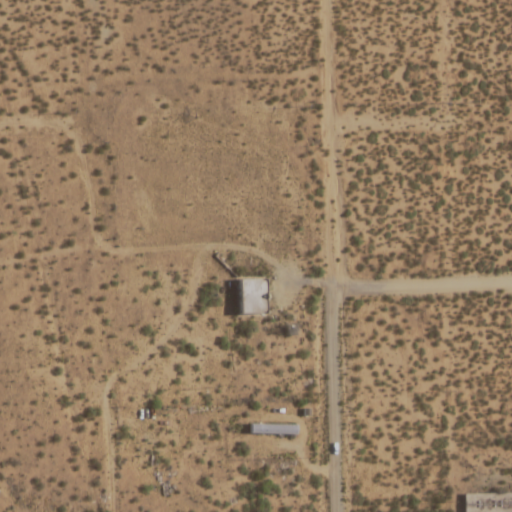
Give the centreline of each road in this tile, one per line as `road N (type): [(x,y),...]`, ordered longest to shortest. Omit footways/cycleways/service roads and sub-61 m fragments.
road 1 (residential): [(111,511),(105,402),(112,384),(179,320),(205,246),(128,250),(96,238),(74,134),(60,125),(0,121)]
road 2 (residential): [(205,246),(247,252),(308,285),(511,280)]
road 3 (residential): [(320,0),(328,287)]
road 4 (residential): [(331,511),(328,287)]
